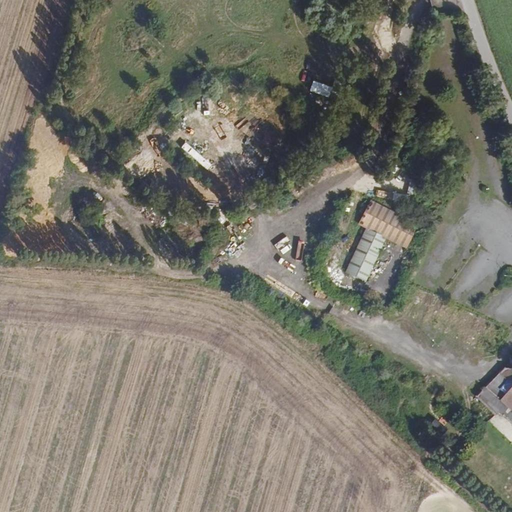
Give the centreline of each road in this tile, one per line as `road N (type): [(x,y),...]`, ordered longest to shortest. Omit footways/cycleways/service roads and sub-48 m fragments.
road 1 (track): [(155,248),(56,168),(45,145),(36,113),(68,0)]
road 2 (unclassified): [(511,119),(468,0)]
